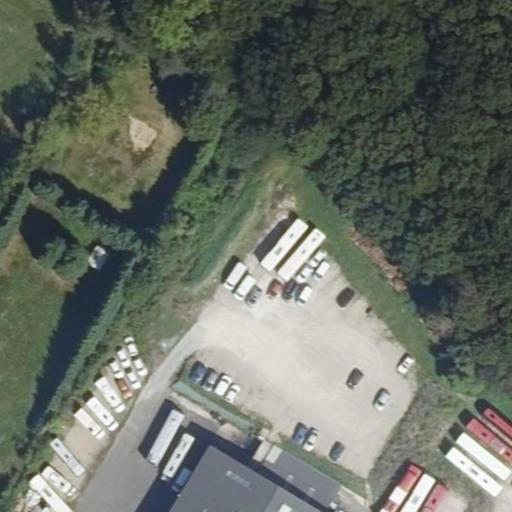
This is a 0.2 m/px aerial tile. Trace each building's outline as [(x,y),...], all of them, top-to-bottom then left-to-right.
[(99,270),(109,252),(97,245),(87,262),(99,270)] [(231,273),(246,281),(255,265),(241,257),(231,273)] [(343,302),(351,288),(333,278),(326,293),(343,302)] [(377,317),(364,329),(378,344),(391,332),(377,317)] [(208,405),(168,386),(140,444),(179,463),(208,405)]
